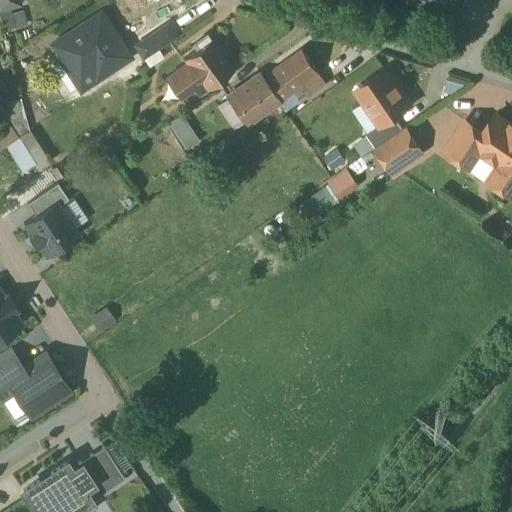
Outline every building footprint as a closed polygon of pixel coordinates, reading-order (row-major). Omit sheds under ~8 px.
[(104,5),(39,46),(73,101),(136,58),(104,5)] [(139,58),(169,41),(161,26),(131,43),(139,58)] [(205,36),(151,74),(178,111),(232,73),(205,36)] [(327,83),(299,47),(261,77),(288,113),(327,83)] [(380,70),(353,90),(379,127),(406,108),(380,70)] [(257,72),(223,97),(243,126),(278,101),(261,77),(257,72)] [(18,134),(28,128),(11,100),(0,106),(18,134)] [(478,130),(461,120),(441,151),(467,167),(475,155),(494,166),(486,180),(511,195),(511,123),(490,110),(478,130)] [(181,150),(195,143),(182,115),(167,122),(181,150)] [(45,158),(29,130),(15,137),(7,123),(0,126),(0,149),(4,147),(19,173),(45,158)] [(421,151),(404,127),(369,151),(386,175),(421,151)] [(354,189),(342,172),(325,184),(337,201),(354,189)] [(53,209),(27,227),(47,256),(73,239),(53,209)] [(0,336),(20,324),(12,312),(16,310),(11,303),(6,296),(3,298),(0,293),(0,336)] [(10,349),(0,355),(0,396),(13,388),(7,379),(23,369),(10,349)] [(23,369),(7,379),(13,388),(30,414),(68,390),(45,354),(23,369)] [(103,445),(20,496),(30,511),(75,511),(126,482),(103,445)]
